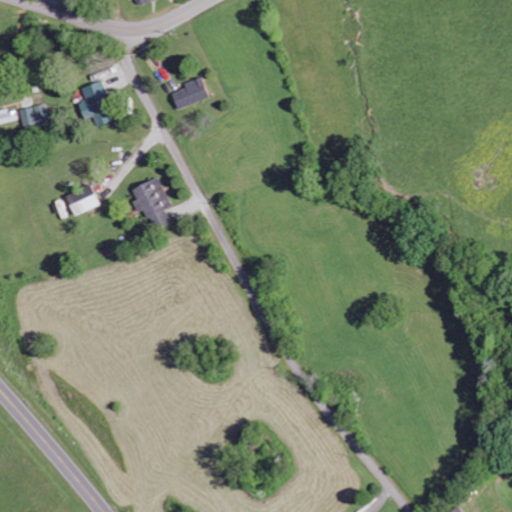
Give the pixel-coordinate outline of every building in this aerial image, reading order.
[(180,108),(212,98),(205,77),(186,83),(188,89),(175,93),(180,108)] [(99,127),(117,120),(103,81),(84,88),(88,100),(80,103),(87,120),(95,117),(99,127)] [(52,121),(46,103),(20,111),(26,129),(52,121)] [(174,206),(160,176),(134,189),(139,199),(134,201),(140,212),(146,209),(156,231),(173,223),(167,209),(174,206)] [(76,217),(102,204),(92,184),(66,196),(76,217)]
